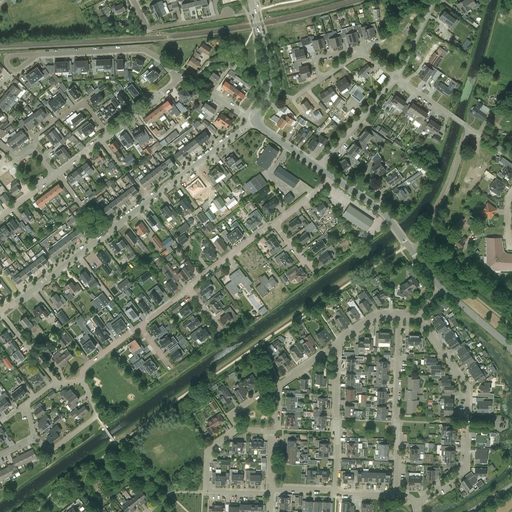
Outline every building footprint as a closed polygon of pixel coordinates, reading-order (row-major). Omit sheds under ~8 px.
[(152,13),(164,7),(165,7),(162,0),(149,6),(152,13)] [(470,8),(465,0),(463,0),(457,4),(460,9),(461,8),(464,13),(465,15),(468,14),(466,11),(470,9),(470,8)] [(465,0),(470,8),(473,6),(475,8),(479,6),(477,3),(475,4),(473,0),(465,0)] [(115,7),(114,7),(115,8),(118,13),(125,10),(122,3),(115,7)] [(189,11),(188,3),(181,5),(183,12),(189,11)] [(102,16),(109,13),(106,6),(99,9),(102,16)] [(164,7),(152,13),(155,19),(167,14),(164,7)] [(450,27),(456,19),(445,10),(439,18),(450,27)] [(476,29),(478,25),(474,22),(474,21),(468,17),(465,21),(471,25),(476,29)] [(367,26),(370,37),(375,36),(373,30),(376,29),(375,23),(367,26)] [(349,27),(353,42),(358,40),(357,36),(357,34),(360,33),(358,27),(358,25),(349,27)] [(360,33),(363,33),(364,39),(370,37),(367,26),(361,27),(361,26),(358,27),(360,33)] [(343,38),(346,37),(348,43),(353,42),(349,27),(341,29),(342,32),(343,38)] [(341,46),(341,45),(342,45),(340,39),(343,38),(342,32),(337,33),(336,30),(333,31),(337,46),(337,47),(341,46)] [(337,46),(333,31),(333,32),(325,34),(326,40),(327,42),(330,41),(331,47),(337,46)] [(317,39),(320,48),(325,47),(323,40),(326,40),(325,34),(320,35),(320,38),(317,39)] [(311,36),(308,37),(308,38),(310,43),(313,42),(313,45),(314,49),(320,48),(317,39),(314,39),(313,36),(311,37),(311,36)] [(466,50),(471,42),(467,39),(461,47),(466,50)] [(198,48),(196,51),(192,57),(188,63),(196,68),(200,62),(201,61),(198,59),(201,55),(198,53),(200,50),(207,55),(211,49),(203,43),(199,49),(198,48)] [(296,57),(305,55),(305,54),(306,54),(305,50),(304,50),(303,49),(300,50),(299,47),(291,49),(293,58),(296,57)] [(439,55),(433,64),(437,67),(443,59),(447,53),(443,50),(439,47),(435,53),(439,55)] [(439,55),(435,53),(434,53),(428,61),(433,64),(439,55)] [(300,61),(306,60),(305,55),(296,57),(297,60),(294,61),(294,63),(292,63),(293,66),(301,64),(300,61)] [(111,59),(104,60),(104,68),(104,70),(114,70),(114,74),(114,65),(111,65),(111,59)] [(124,68),(128,68),(127,62),(124,62),(123,59),(117,59),(117,62),(116,62),(116,66),(117,66),(117,69),(124,69),(124,68)] [(136,59),(133,65),(134,65),(132,68),(139,72),(140,68),(141,69),(144,63),(144,62),(144,61),(140,60),(136,59)] [(74,66),(71,66),(72,72),(75,72),(81,72),(81,61),(74,61),(74,66)] [(91,71),(90,65),(87,65),(87,61),(81,61),(81,72),(88,71),(91,71)] [(62,72),(61,62),(55,62),(55,65),(49,66),(48,65),(45,67),(51,75),(55,72),(62,72)] [(71,66),(68,66),(68,62),(61,62),(62,72),(69,71),(69,74),(72,74),(72,72),(71,66)] [(300,70),(300,73),(309,71),(308,66),(302,67),(301,64),(293,66),(294,69),(296,69),(297,71),(300,70)] [(366,73),(371,68),(367,64),(357,74),(361,78),(362,77),(365,79),(369,75),(366,73)] [(434,71),(432,70),(426,65),(419,76),(426,81),(434,71)] [(31,71),(37,80),(43,76),(43,75),(44,74),(46,76),(49,74),(45,69),(42,71),(43,72),(41,73),(37,67),(35,69),(34,68),(31,71)] [(153,70),(150,73),(147,70),(143,74),(145,77),(144,77),(147,80),(148,79),(151,83),(152,82),(153,82),(156,80),(155,79),(158,77),(158,76),(159,75),(158,75),(159,74),(157,71),(156,72),(155,72),(153,70)] [(441,73),(437,70),(433,77),(432,78),(435,80),(441,73)] [(37,80),(31,71),(27,73),(28,74),(26,76),(30,81),(28,82),(25,84),(29,89),(31,87),(30,85),(31,84),(32,84),(37,80)] [(305,81),(305,78),(311,76),(310,75),(312,75),(311,71),(309,71),(300,73),(301,76),(297,77),(299,83),(305,81)] [(216,83),(220,77),(222,74),(219,72),(217,75),(213,72),(209,78),(216,83)] [(381,84),(387,78),(383,74),(377,81),(381,84)] [(345,78),(336,84),(341,92),(350,85),(345,78)] [(226,90),(233,81),(231,79),(228,83),(225,81),(221,87),(226,90)] [(450,83),(451,83),(449,86),(448,88),(440,83),(437,89),(448,97),(452,91),(451,91),(453,88),(455,85),(456,86),(457,83),(452,80),(450,83)] [(226,90),(231,94),(235,88),(232,86),(235,82),(233,81),(226,90)] [(67,89),(62,82),(59,85),(64,92),(67,89)] [(18,84),(16,86),(13,84),(9,89),(17,96),(21,91),(22,92),(24,89),(18,84)] [(134,97),(139,93),(132,84),(127,88),(134,97)] [(81,95),(77,89),(78,89),(75,86),(74,86),(68,90),(75,100),(76,99),(76,100),(79,98),(79,97),(81,95)] [(332,97),(335,94),(331,87),(327,90),(332,97)] [(54,99),(60,107),(61,107),(64,105),(64,104),(65,103),(60,96),(63,93),(60,88),(57,90),(59,92),(56,94),(57,96),(54,99)] [(186,98),(190,95),(184,88),(178,93),(183,100),(182,100),(185,104),(188,101),(186,98)] [(231,94),(236,97),(240,92),(240,91),(235,88),(231,94)] [(17,96),(9,89),(5,94),(13,101),(17,96)] [(240,92),(236,97),(241,101),(245,95),(242,93),(244,91),(242,89),(240,91),(240,92)] [(332,97),(327,90),(323,92),(328,99),(330,97),(332,97)] [(104,99),(99,92),(90,99),(95,105),(104,99)] [(120,100),(119,100),(121,102),(122,102),(124,105),(129,101),(122,92),(117,96),(120,100)] [(328,99),(323,92),(320,95),(324,102),(328,99)] [(13,101),(5,94),(1,99),(9,106),(13,101)] [(393,104),(396,106),(401,99),(396,95),(394,97),(391,95),(387,102),(392,106),(393,104)] [(115,97),(111,100),(116,107),(120,104),(115,97)] [(336,107),(341,99),(342,99),(338,97),(334,102),(332,105),(336,107)] [(9,106),(1,99),(0,100),(0,106),(5,110),(9,106)] [(60,107),(54,99),(51,102),(49,100),(46,102),(44,100),(42,101),(46,106),(49,104),(55,111),(56,110),(57,110),(60,108),(60,107)] [(341,99),(336,107),(339,109),(345,102),(341,99)] [(401,109),(406,102),(401,99),(396,106),(401,109)] [(311,111),(314,109),(311,106),(310,106),(306,100),(300,105),(305,112),(310,109),(311,111)] [(167,110),(169,111),(175,106),(172,102),(170,103),(168,101),(163,104),(167,110)] [(175,104),(182,113),(188,109),(186,107),(185,106),(184,107),(181,102),(181,103),(179,101),(175,104)] [(203,110),(206,112),(211,106),(205,102),(203,105),(200,103),(195,109),(201,114),(203,110)] [(410,117),(417,107),(412,103),(408,110),(405,108),(403,111),(406,113),(409,113),(410,111),(412,113),(410,116),(410,117)] [(34,114),(40,122),(45,118),(43,116),(46,114),(43,111),(46,109),(41,104),(39,105),(37,107),(39,110),(34,114)] [(158,108),(162,113),(167,110),(163,104),(158,108)] [(111,105),(101,113),(106,119),(109,116),(109,117),(112,114),(116,111),(111,105)] [(212,116),(216,110),(211,106),(206,112),(204,116),(206,118),(209,114),(212,116)] [(472,110),(470,113),(475,116),(475,115),(482,120),(486,115),(475,107),(474,106),(473,107),(471,109),(472,110)] [(415,120),(418,117),(422,110),(417,107),(410,117),(413,119),(412,120),(414,122),(415,120)] [(162,113),(158,108),(154,111),(158,117),(158,116),(159,119),(164,115),(162,113)] [(491,119),(497,123),(504,112),(499,108),(491,119)] [(346,117),(349,119),(356,111),(353,109),(346,117)] [(317,119),(322,116),(318,110),(313,114),(317,119)] [(423,120),(427,114),(422,110),(418,117),(415,120),(420,124),(419,126),(415,132),(418,133),(425,122),(423,120)] [(158,117),(154,111),(149,115),(153,120),(158,117)] [(74,123),(76,126),(79,123),(84,119),(83,117),(84,116),(81,113),(80,114),(80,113),(74,118),(72,116),(66,120),(68,123),(70,122),(72,124),(74,123)] [(40,122),(34,114),(29,118),(35,126),(36,127),(37,126),(37,125),(40,122)] [(227,118),(221,114),(216,120),(222,124),(227,118)] [(282,128),(287,121),(291,124),(293,120),(292,119),(294,117),(290,114),(288,117),(287,116),(284,120),(281,118),(277,125),(282,128)] [(149,124),(151,122),(153,124),(155,122),(153,120),(149,115),(145,118),(149,124)] [(296,121),(303,126),(306,122),(299,116),(296,121)] [(35,126),(29,118),(24,121),(25,124),(30,130),(35,126)] [(228,128),(233,122),(227,118),(222,124),(225,126),(222,129),(225,130),(227,127),(228,128)] [(24,121),(22,119),(17,123),(21,128),(25,124),(24,121)] [(430,131),(431,130),(432,128),(436,122),(434,120),(434,122),(431,119),(426,126),(425,126),(423,128),(425,130),(426,129),(425,131),(428,134),(430,131)] [(439,133),(438,130),(441,127),(438,124),(438,123),(436,122),(432,128),(431,130),(430,131),(435,134),(434,135),(437,137),(440,134),(439,133)] [(90,123),(85,128),(83,125),(76,129),(81,135),(84,133),(86,136),(95,129),(93,127),(94,126),(91,124),(90,123)] [(46,136),(49,141),(58,134),(54,129),(56,128),(54,125),(49,129),(51,131),(46,136)] [(141,129),(140,128),(132,133),(136,139),(139,143),(149,137),(143,127),(141,129)] [(379,131),(385,136),(388,131),(382,127),(379,131)] [(168,143),(180,133),(177,129),(165,139),(168,143)] [(296,138),(301,142),(305,136),(308,138),(312,132),(308,129),(305,133),(301,130),(296,138)] [(23,142),(28,138),(22,130),(17,134),(23,142)] [(362,134),(369,140),(372,136),(374,138),(377,134),(373,131),(370,135),(365,130),(362,134)] [(205,141),(210,137),(205,131),(200,135),(205,141)] [(132,140),(131,141),(126,133),(120,137),(122,140),(122,141),(125,145),(128,143),(130,146),(134,144),(132,140)] [(23,142),(17,134),(12,137),(18,146),(19,147),(21,145),(20,144),(23,142)] [(58,134),(49,141),(53,146),(59,142),(61,144),(64,142),(66,140),(64,138),(62,139),(58,134)] [(365,145),(369,140),(362,134),(357,139),(363,143),(361,145),(365,149),(367,147),(365,145)] [(200,145),(205,141),(200,135),(195,139),(200,145)] [(328,140),(325,138),(320,135),(317,140),(322,144),(324,145),(328,140)] [(13,150),(18,146),(12,137),(7,141),(13,150)] [(194,149),(200,145),(195,139),(190,143),(194,149)] [(313,150),(319,142),(313,139),(308,146),(313,150)] [(119,158),(122,156),(117,149),(120,147),(115,141),(110,145),(112,148),(111,148),(119,158)] [(152,152),(148,154),(149,156),(162,146),(158,141),(149,148),(152,152)] [(55,153),(59,158),(67,151),(63,146),(65,145),(64,142),(61,144),(58,146),(60,148),(55,153)] [(135,146),(143,156),(146,153),(139,143),(135,146)] [(194,149),(190,143),(185,147),(189,153),(194,149)] [(350,147),(357,153),(360,155),(365,149),(361,145),(359,147),(354,143),(350,147)] [(269,145),(263,153),(268,156),(269,157),(273,160),(278,152),(269,145)] [(147,155),(148,154),(152,152),(149,148),(148,147),(144,150),(147,155)] [(184,157),(189,153),(185,147),(180,151),(184,157)] [(353,158),(357,153),(350,147),(346,152),(351,156),(349,159),(353,162),(355,160),(353,158)] [(63,163),(71,157),(67,151),(59,158),(63,163)] [(184,157),(180,151),(174,155),(179,161),(184,157)] [(96,162),(100,159),(102,162),(105,160),(103,157),(102,157),(99,153),(92,158),(96,162)] [(268,156),(263,153),(257,163),(267,170),(271,164),(270,163),(273,160),(269,157),(268,156)] [(131,154),(124,159),(129,166),(136,160),(131,154)] [(230,167),(234,163),(238,169),(245,165),(240,159),(237,161),(237,160),(233,155),(232,154),(232,155),(225,160),(224,160),(225,161),(229,166),(229,167),(230,167)] [(386,171),(384,168),(381,164),(383,162),(380,157),(375,161),(376,164),(371,167),(375,174),(377,173),(379,175),(386,171)] [(164,162),(169,168),(174,164),(170,158),(166,161),(163,158),(161,159),(164,163),(164,162)] [(350,166),(353,162),(349,159),(347,161),(345,158),(339,162),(345,170),(350,166)] [(511,176),(511,168),(507,165),(506,164),(508,161),(503,158),(500,162),(506,166),(501,173),(510,180),(511,176)] [(113,161),(108,164),(111,169),(109,170),(112,175),(119,171),(113,161)] [(160,166),(164,172),(169,168),(164,162),(164,163),(161,165),(158,161),(156,163),(159,166),(160,166)] [(88,171),(92,168),(87,162),(82,166),(86,172),(87,172),(88,174),(90,173),(88,171)] [(155,169),(159,176),(164,172),(160,166),(159,166),(156,169),(153,165),(151,167),(154,170),(155,169)] [(86,172),(82,166),(77,170),(81,176),(86,172)] [(218,166),(213,169),(219,177),(224,174),(226,176),(228,174),(223,167),(221,169),(218,166)] [(293,188),(299,180),(279,166),(273,174),(293,188)] [(394,181),(396,183),(403,179),(399,174),(396,176),(394,173),(397,170),(396,168),(386,174),(388,176),(385,178),(387,181),(386,182),(388,185),(389,184),(394,181)] [(150,173),(154,179),(159,176),(155,169),(154,170),(151,172),(148,169),(146,171),(149,174),(150,173)] [(217,183),(215,180),(219,177),(213,169),(209,173),(212,176),(209,178),(214,185),(217,183)] [(81,176),(77,170),(72,174),(76,180),(78,183),(81,181),(79,178),(81,176)] [(410,183),(423,174),(421,170),(410,178),(408,179),(410,183)] [(145,177),(150,183),(154,179),(150,173),(149,174),(146,176),(143,173),(142,174),(144,178),(145,177)] [(71,184),(76,180),(72,174),(66,178),(71,184)] [(135,182),(129,174),(125,176),(132,185),(135,182)] [(140,181),(144,187),(150,183),(145,177),(144,178),(141,180),(138,176),(137,178),(139,181),(140,181)] [(245,184),(253,194),(262,187),(255,177),(245,184)] [(496,193),(499,195),(503,188),(502,188),(504,185),(496,179),(494,182),(489,188),(493,191),(493,192),(493,193),(494,193),(496,193)] [(11,185),(13,187),(11,190),(14,195),(20,190),(17,186),(19,184),(16,181),(11,185)] [(101,183),(103,186),(99,189),(102,192),(108,187),(104,181),(101,183)] [(203,188),(198,181),(188,188),(193,195),(203,188)] [(54,187),(58,193),(60,196),(65,192),(65,193),(67,192),(61,184),(59,185),(59,184),(54,187)] [(0,196),(4,203),(9,199),(5,193),(7,192),(4,187),(3,186),(2,185),(0,186),(0,195),(0,196)] [(128,189),(133,196),(138,192),(133,186),(130,188),(127,185),(125,187),(128,190),(128,189)] [(400,200),(410,192),(405,185),(395,192),(400,200)] [(58,193),(54,187),(49,191),(53,196),(58,193)] [(123,194),(123,193),(128,199),(133,196),(128,189),(128,190),(125,192),(122,189),(120,190),(123,194)] [(53,196),(49,191),(45,194),(49,200),(50,202),(55,198),(53,196)] [(119,197),(123,203),(128,199),(123,193),(123,194),(120,196),(117,193),(115,194),(118,197),(119,197)] [(45,194),(40,198),(44,203),(49,200),(45,194)] [(286,199),(289,203),(295,198),(292,194),(286,199)] [(88,196),(82,201),(84,205),(91,200),(88,196)] [(114,201),(118,207),(123,203),(119,197),(118,197),(115,200),(112,196),(110,198),(113,201),(114,201)] [(219,209),(226,205),(220,196),(213,201),(219,209)] [(238,201),(234,196),(231,199),(229,196),(225,199),(228,202),(226,203),(229,208),(238,201)] [(190,205),(191,205),(185,197),(179,202),(184,209),(183,209),(187,214),(189,213),(187,210),(191,207),(190,205)] [(44,203),(40,198),(35,202),(42,210),(46,206),(44,203)] [(273,208),(278,204),(274,198),(268,203),(262,207),(268,216),(275,211),(273,208)] [(109,204),(113,210),(118,207),(114,201),(113,201),(110,203),(107,200),(105,202),(108,205),(109,204)] [(322,213),(327,209),(323,203),(317,208),(318,210),(316,211),(312,214),(317,221),(323,216),(323,215),(322,213)] [(490,218),(494,212),(490,210),(492,207),(487,203),(482,210),(483,214),(490,218)] [(109,204),(108,205),(105,207),(102,204),(101,205),(103,209),(104,208),(108,214),(113,210),(109,204)] [(343,216),(361,228),(366,232),(373,221),(350,205),(343,216)] [(173,219),(178,215),(173,210),(171,212),(166,206),(160,210),(163,214),(162,215),(162,216),(163,218),(165,218),(165,217),(166,218),(170,215),(173,219)] [(31,223),(34,220),(32,218),(33,217),(27,209),(21,214),(26,222),(29,220),(31,223)] [(216,218),(210,209),(205,213),(212,221),(216,218)] [(246,226),(248,228),(248,229),(250,228),(251,229),(261,222),(257,216),(259,214),(256,210),(249,216),(251,219),(246,223),(247,224),(246,226)] [(208,219),(202,211),(196,215),(202,223),(208,219)] [(160,222),(157,218),(155,220),(152,216),(151,215),(150,216),(149,215),(147,217),(147,218),(146,218),(152,226),(155,224),(159,229),(163,226),(160,222)] [(293,230),(296,228),(301,224),(296,218),(288,224),(293,230)] [(12,234),(13,236),(16,234),(13,231),(18,226),(12,219),(7,223),(11,228),(8,230),(10,232),(12,234)] [(212,230),(215,228),(210,221),(204,225),(206,228),(209,226),(212,230)] [(235,230),(232,232),(238,240),(239,238),(240,239),(242,238),(241,237),(243,236),(240,232),(243,230),(236,221),(231,225),(235,230)] [(187,222),(178,229),(181,234),(191,227),(187,222)] [(135,228),(141,236),(145,232),(147,235),(149,233),(147,231),(148,231),(142,223),(135,228)] [(470,227),(472,233),(482,229),(480,223),(470,227)] [(32,230),(30,228),(28,224),(24,227),(24,228),(28,233),(32,230)] [(12,234),(10,232),(8,230),(5,225),(0,228),(7,238),(12,234)] [(79,228),(74,232),(78,238),(83,234),(79,228)] [(236,241),(238,240),(232,232),(229,234),(225,229),(220,233),(227,242),(230,240),(232,244),(234,242),(235,243),(237,242),(236,241)] [(299,238),(303,244),(306,241),(307,242),(313,237),(308,230),(302,234),(303,235),(299,238)] [(130,231),(125,235),(132,245),(137,241),(130,231)] [(73,242),(78,238),(74,232),(69,236),(73,242)] [(316,244),(311,248),(312,248),(312,249),(312,250),(313,251),(314,252),(315,252),(315,253),(326,245),(323,242),(330,237),(326,232),(316,239),(318,242),(315,244),(316,244)] [(181,245),(189,239),(185,234),(177,239),(181,245)] [(68,246),(73,242),(69,236),(64,240),(68,246)] [(280,245),(273,236),(267,241),(269,244),(268,245),(268,246),(269,248),(271,248),(271,247),(273,250),(270,252),(272,255),(277,252),(275,249),(280,245)] [(465,242),(464,242),(467,239),(464,236),(461,239),(457,236),(452,242),(460,248),(465,242)] [(152,238),(158,247),(162,244),(159,239),(156,241),(153,237),(152,238)] [(174,241),(171,237),(163,243),(166,248),(174,241)] [(511,254),(506,254),(505,253),(504,251),(503,251),(502,241),(502,237),(501,237),(501,238),(496,238),(496,239),(494,239),(494,238),(492,238),(486,238),(486,237),(486,240),(487,240),(487,263),(489,265),(489,266),(491,268),(494,270),(511,269),(511,254)] [(218,249),(219,249),(221,252),(227,248),(220,238),(214,243),(217,246),(216,247),(218,249)] [(210,250),(210,249),(213,247),(207,239),(202,243),(206,249),(203,251),(210,261),(213,259),(213,260),(217,257),(216,256),(211,250),(210,250)] [(63,250),(68,246),(64,240),(58,244),(63,250)] [(115,254),(121,249),(117,243),(114,240),(108,244),(115,254)] [(122,240),(117,243),(121,249),(125,247),(127,246),(126,245),(122,240)] [(58,253),(63,250),(58,244),(53,247),(58,253)] [(128,244),(126,245),(127,246),(125,247),(130,254),(133,252),(128,244)] [(48,251),(53,257),(58,253),(53,247),(52,245),(49,247),(51,249),(48,251)] [(330,251),(331,250),(329,247),(323,251),(325,253),(319,258),(324,264),(332,258),(331,257),(334,255),(330,251)] [(101,260),(104,264),(104,265),(105,264),(110,260),(103,250),(97,255),(101,260)] [(130,261),(137,256),(133,252),(127,257),(130,261)] [(293,263),(286,253),(281,257),(279,255),(274,258),(278,263),(281,261),(286,268),(293,263)] [(12,262),(7,255),(6,256),(8,259),(4,262),(6,266),(12,262)] [(38,259),(43,265),(48,261),(43,255),(39,258),(37,255),(35,256),(37,259),(38,259)] [(33,263),(38,269),(43,265),(38,259),(37,259),(34,262),(32,258),(30,260),(32,263),(33,263)] [(194,273),(189,267),(191,265),(188,260),(183,264),(186,267),(182,269),(188,277),(194,273)] [(28,266),(33,272),(38,269),(33,263),(32,263),(29,266),(27,262),(25,264),(27,267),(28,266)] [(183,281),(188,277),(182,269),(182,270),(180,272),(177,268),(175,270),(168,262),(165,265),(169,269),(171,273),(177,280),(180,278),(183,281)] [(111,272),(105,264),(104,265),(104,264),(102,266),(108,274),(111,272)] [(23,270),(28,276),(33,272),(28,266),(27,267),(24,269),(22,266),(20,267),(22,271),(23,270)] [(300,268),(298,269),(296,266),(286,274),(291,281),(295,277),(298,282),(306,276),(300,268)] [(18,274),(23,280),(28,276),(23,270),(22,271),(19,273),(17,270),(15,271),(15,272),(18,274)] [(170,292),(171,293),(178,288),(171,280),(170,278),(173,275),(169,270),(164,273),(168,278),(166,279),(168,282),(165,285),(168,289),(169,292),(170,292)] [(85,282),(86,281),(89,284),(93,281),(85,271),(80,275),(85,282)] [(141,277),(144,281),(152,275),(148,271),(141,277)] [(13,278),(18,284),(23,280),(18,274),(15,272),(13,273),(12,272),(10,274),(13,278)] [(243,284),(249,292),(252,289),(249,285),(252,283),(247,276),(245,277),(244,276),(240,279),(235,272),(229,277),(232,281),(226,285),(233,295),(239,290),(234,284),(239,280),(243,284)] [(272,287),(277,283),(274,278),(270,281),(264,275),(258,279),(261,283),(255,288),(263,297),(269,293),(264,286),(268,282),(272,287)] [(377,276),(370,281),(372,284),(378,285),(381,283),(377,276)] [(413,289),(419,285),(413,277),(408,280),(408,281),(400,286),(398,294),(407,296),(408,292),(413,288),(413,289)] [(132,285),(127,278),(117,286),(122,292),(132,285)] [(92,289),(98,284),(95,279),(93,281),(89,284),(88,284),(92,289)] [(205,298),(213,292),(210,288),(213,286),(209,281),(200,288),(202,290),(200,292),(205,298)] [(67,289),(70,293),(66,296),(70,301),(74,297),(71,293),(74,291),(76,293),(81,288),(77,284),(75,286),(71,282),(65,287),(67,289)] [(156,304),(159,302),(159,303),(162,301),(161,300),(162,299),(156,291),(159,289),(156,286),(151,290),(153,293),(149,296),(156,304)] [(374,291),(376,295),(373,297),(379,305),(377,306),(381,304),(381,303),(385,300),(384,300),(383,299),(385,297),(385,298),(388,296),(385,290),(380,293),(379,293),(380,293),(379,293),(377,290),(374,291)] [(368,310),(371,308),(367,302),(370,300),(364,291),(357,296),(362,302),(359,304),(364,312),(365,312),(366,312),(368,311),(368,310)] [(223,297),(219,292),(213,298),(214,300),(209,304),(211,307),(214,310),(216,313),(221,309),(216,302),(223,297)] [(94,299),(101,309),(109,303),(102,293),(94,299)] [(51,298),(55,303),(55,304),(58,309),(65,303),(60,296),(59,297),(56,294),(51,298)] [(150,310),(149,309),(150,309),(146,303),(148,301),(145,296),(140,299),(141,301),(138,304),(145,313),(147,311),(148,312),(150,310)] [(353,321),(360,316),(356,310),(358,309),(353,300),(350,302),(349,301),(347,302),(352,309),(347,312),(353,321)] [(450,305),(444,300),(440,305),(446,310),(450,305)] [(131,317),(134,321),(139,317),(135,312),(138,310),(131,301),(127,304),(130,308),(125,312),(130,318),(131,317)] [(184,317),(192,311),(191,310),(191,309),(190,307),(189,307),(188,305),(182,309),(181,307),(181,306),(179,304),(171,310),(173,312),(178,309),(180,311),(184,317)] [(38,323),(41,320),(38,316),(42,313),(46,317),(50,314),(46,309),(43,311),(40,306),(33,311),(37,316),(34,318),(38,323)] [(224,325),(228,322),(230,322),(232,321),(232,319),(231,316),(235,313),(230,307),(224,312),(226,314),(220,319),(224,325)] [(339,326),(341,329),(349,323),(340,310),(337,312),(340,317),(335,320),(337,323),(336,323),(338,326),(339,326)] [(64,318),(60,312),(56,315),(60,321),(64,318)] [(119,316),(114,319),(123,330),(125,328),(127,326),(122,320),(125,318),(121,313),(118,315),(119,316)] [(432,322),(436,327),(443,322),(446,320),(444,317),(443,317),(440,313),(433,318),(434,320),(432,322)] [(197,327),(197,326),(201,323),(197,318),(195,319),(193,316),(188,320),(182,325),(185,328),(188,326),(191,330),(195,328),(196,328),(197,327)] [(25,327),(28,325),(31,329),(34,327),(31,323),(30,323),(26,317),(20,321),(25,327)] [(85,321),(82,317),(77,321),(82,329),(86,326),(83,323),(85,321)] [(120,332),(123,330),(114,319),(110,323),(109,322),(106,324),(111,330),(113,328),(117,333),(119,332),(120,332)] [(443,322),(436,327),(439,333),(442,331),(443,333),(450,329),(447,325),(448,324),(448,323),(446,320),(443,322)] [(161,327),(159,329),(155,324),(149,328),(156,336),(160,333),(162,336),(167,332),(165,329),(163,330),(161,327)] [(105,331),(101,326),(95,331),(98,335),(97,335),(99,339),(100,338),(103,342),(105,340),(106,340),(107,339),(106,339),(109,337),(106,332),(105,331)] [(206,338),(210,335),(209,334),(208,332),(205,329),(198,334),(196,331),(190,335),(194,342),(199,338),(201,342),(202,341),(203,341),(206,340),(206,338)] [(322,344),(331,338),(324,329),(316,335),(318,337),(317,338),(319,341),(320,341),(322,344)] [(448,344),(448,343),(455,338),(456,338),(458,337),(455,332),(454,333),(451,329),(445,334),(447,337),(444,338),(448,344)] [(64,346),(72,339),(64,330),(59,334),(60,335),(57,337),(64,346)] [(6,343),(9,341),(10,343),(10,344),(15,351),(19,348),(14,341),(13,341),(11,339),(12,339),(6,331),(1,336),(6,343)] [(384,346),(384,342),(384,332),(379,332),(378,338),(375,338),(375,346),(378,346),(384,346)] [(390,332),(384,332),(384,342),(390,342),(390,345),(393,345),(393,341),(390,341),(390,332)] [(83,337),(85,340),(81,343),(83,345),(82,346),(85,349),(84,350),(86,353),(87,352),(88,353),(89,352),(89,353),(92,351),(92,350),(96,347),(90,340),(91,340),(87,334),(83,337)] [(170,339),(167,335),(159,341),(160,342),(159,343),(161,345),(162,345),(164,348),(169,344),(172,347),(178,342),(173,336),(170,339)] [(309,353),(314,349),(312,345),(313,344),(310,339),(312,338),(310,335),(305,338),(307,341),(303,344),(309,353)] [(408,345),(414,345),(414,335),(408,335),(408,343),(405,343),(405,347),(408,348),(408,345)] [(420,335),(414,335),(414,345),(419,345),(419,348),(422,348),(423,344),(420,344),(420,335)] [(364,337),(364,341),(364,347),(369,347),(369,350),(372,350),(373,346),(370,346),(370,337),(364,337)] [(456,338),(455,338),(448,343),(452,348),(454,347),(456,350),(461,346),(460,344),(456,338)] [(137,355),(145,349),(140,343),(139,345),(138,343),(135,339),(127,345),(128,344),(130,347),(130,348),(131,348),(131,349),(131,350),(133,352),(132,353),(135,356),(130,360),(133,364),(140,358),(137,355)] [(364,351),(364,347),(364,341),(358,341),(358,349),(355,349),(355,355),(358,355),(358,351),(364,351)] [(301,353),(303,351),(298,342),(294,344),(296,346),(289,351),(296,361),(303,356),(301,353)] [(170,355),(174,361),(176,359),(178,360),(180,358),(179,357),(182,355),(180,352),(182,350),(178,344),(173,348),(175,351),(170,355)] [(275,352),(273,349),(274,348),(272,344),(267,347),(272,355),(275,352)] [(457,354),(461,359),(469,353),(466,348),(464,346),(457,351),(459,353),(457,354)] [(25,358),(19,349),(12,354),(15,359),(19,357),(22,361),(25,358)] [(49,358),(53,355),(48,349),(44,352),(49,358)] [(67,350),(61,354),(67,362),(67,361),(73,356),(67,350)] [(61,367),(67,362),(61,354),(61,355),(59,352),(53,357),(61,367)] [(471,352),(469,353),(461,359),(464,364),(470,360),(471,363),(474,361),(473,359),(474,357),(471,352)] [(285,366),(290,362),(284,353),(279,357),(279,358),(275,360),(279,366),(283,363),(285,366)] [(427,359),(427,365),(440,365),(437,365),(437,362),(437,361),(436,361),(436,358),(430,358),(430,355),(424,355),(424,359),(427,359)] [(7,357),(3,361),(10,369),(14,365),(7,357)] [(377,361),(377,366),(389,367),(389,365),(387,365),(387,361),(382,361),(382,357),(375,357),(374,361),(377,361)] [(154,362),(153,362),(150,359),(141,366),(138,363),(134,365),(137,369),(139,367),(142,370),(146,367),(148,370),(151,374),(153,373),(154,375),(157,372),(156,370),(158,369),(155,365),(156,365),(154,362)] [(469,371),(472,375),(480,370),(483,368),(482,368),(482,369),(479,365),(477,365),(475,362),(468,367),(470,370),(469,371)] [(359,364),(356,364),(346,364),(346,369),(354,369),(354,372),(361,372),(361,368),(359,368),(359,364)] [(440,372),(440,365),(427,365),(431,365),(431,374),(435,374),(435,375),(439,375),(439,372),(440,372)] [(35,374),(28,379),(34,387),(38,385),(43,380),(39,375),(41,373),(37,367),(33,370),(35,374)] [(483,368),(480,370),(472,375),(475,380),(481,377),(483,379),(485,377),(487,375),(483,368)] [(238,380),(235,375),(233,372),(228,376),(230,379),(233,377),(235,382),(238,380)] [(326,387),(326,384),(322,384),(323,374),(316,374),(316,384),(320,384),(319,387),(326,387)] [(249,389),(257,384),(252,375),(243,381),(249,389)] [(441,385),(453,386),(453,385),(450,385),(450,379),(447,379),(448,375),(442,375),(441,380),(439,380),(438,381),(438,385),(441,385)] [(389,380),(389,378),(376,377),(376,383),(374,383),(374,386),(381,387),(381,383),(386,383),(386,380),(389,380)] [(406,390),(406,395),(417,395),(417,388),(419,388),(419,379),(414,379),(414,377),(408,377),(408,390),(406,390)] [(308,388),(308,379),(303,379),(303,378),(301,379),(299,381),(301,383),(300,388),(308,388)] [(243,398),(246,396),(241,390),(244,388),(240,382),(235,386),(237,390),(234,392),(240,400),(243,398)] [(488,396),(489,393),(490,387),(490,383),(484,383),(484,385),(481,385),(480,393),(479,393),(478,396),(488,396)] [(229,398),(232,396),(224,385),(218,389),(222,395),(219,397),(225,406),(231,402),(229,398)] [(453,392),(453,386),(441,385),(442,385),(442,395),(450,395),(450,392),(453,392)] [(12,394),(17,400),(20,398),(21,399),(24,396),(23,395),(26,393),(21,386),(12,394)] [(345,389),(345,394),(355,395),(355,391),(362,391),(362,387),(361,387),(351,386),(351,389),(345,389)] [(377,396),(388,396),(388,394),(386,394),(386,391),(381,391),(381,388),(377,388),(377,390),(377,396)] [(65,396),(68,400),(75,394),(71,389),(66,393),(64,390),(60,393),(63,397),(65,396)] [(286,396),(286,402),(295,402),(295,397),(296,397),(296,394),(295,394),(295,391),(290,391),(290,394),(289,394),(289,397),(286,396)] [(1,401),(7,408),(11,405),(6,399),(9,397),(5,392),(0,396),(0,399),(1,401)] [(74,403),(79,399),(75,394),(68,400),(70,402),(68,404),(71,409),(76,406),(74,403)] [(317,403),(327,403),(327,398),(320,398),(320,394),(314,394),(314,397),(317,398),(317,403)] [(416,402),(417,395),(406,395),(405,400),(407,400),(407,413),(412,413),(412,411),(418,412),(418,403),(416,402)] [(444,401),(444,405),(453,406),(453,399),(446,399),(446,396),(441,396),(441,401),(444,401)] [(218,408),(213,400),(209,403),(214,410),(218,408)] [(491,408),(492,401),(482,401),(481,405),(477,404),(477,408),(478,408),(478,411),(487,412),(487,408),(491,408)] [(38,417),(45,412),(43,409),(44,408),(40,402),(37,404),(40,408),(34,412),(38,417)] [(296,407),(294,407),(295,402),(286,402),(285,407),(288,407),(288,410),(296,411),(296,407)] [(353,411),(353,407),(357,407),(357,402),(350,402),(350,405),(345,405),(345,410),(353,411)] [(314,408),(313,412),(319,412),(321,412),(322,409),(326,409),(327,403),(317,403),(315,403),(315,408),(314,408)] [(453,412),(453,406),(444,405),(444,409),(441,409),(441,415),(444,415),(444,412),(453,412)] [(80,419),(88,413),(86,409),(84,406),(78,411),(76,409),(70,413),(74,418),(78,415),(80,419)] [(350,416),(349,419),(356,419),(357,411),(353,411),(345,410),(345,416),(350,416)] [(285,414),(285,420),(297,420),(297,417),(300,417),(300,414),(297,414),(297,412),(291,411),(291,414),(285,414)] [(319,412),(313,412),(313,415),(314,415),(314,421),(317,421),(326,421),(326,416),(321,416),(321,412),(319,412)] [(388,414),(388,412),(377,412),(376,417),(375,417),(375,420),(385,420),(385,418),(385,414),(388,414)] [(218,425),(224,421),(219,414),(208,421),(210,425),(206,428),(211,435),(218,431),(215,426),(217,425),(218,425)] [(47,422),(50,420),(47,416),(42,419),(44,421),(38,426),(42,431),(43,430),(48,426),(50,425),(47,422)] [(297,420),(285,420),(285,426),(291,426),(291,429),(297,429),(297,420)] [(326,427),(326,421),(317,421),(317,424),(314,424),(314,426),(313,426),(313,430),(319,430),(319,427),(326,427)] [(57,433),(61,430),(57,425),(51,430),(53,433),(47,437),(51,442),(59,436),(57,433)] [(446,429),(445,435),(455,435),(455,430),(450,430),(450,425),(442,425),(442,429),(446,429)] [(445,435),(445,440),(442,440),(442,444),(453,444),(453,441),(455,441),(455,439),(456,439),(456,435),(455,435),(445,435)] [(476,445),(485,445),(489,445),(490,440),(488,440),(488,436),(482,435),(482,438),(476,438),(476,445)] [(287,440),(287,445),(296,446),(296,443),(299,443),(299,437),(296,437),(293,437),(293,440),(287,440)] [(347,443),(346,448),(355,449),(358,449),(358,437),(353,437),(353,440),(350,440),(350,443),(347,443)] [(254,450),(257,450),(257,438),(253,438),(252,439),(252,440),(252,448),(248,448),(248,454),(254,454),(254,450)] [(257,438),(257,450),(260,450),(260,454),(266,454),(266,448),(262,448),(263,441),(262,441),(262,440),(261,439),(257,438)] [(234,450),(237,450),(238,440),(234,440),(233,441),(232,441),(232,447),(229,447),(229,453),(232,453),(234,453),(234,450)] [(241,440),(238,440),(237,450),(240,450),(240,453),(242,454),(245,454),(246,448),(243,448),(243,442),(242,442),(242,441),(241,440)] [(319,445),(319,449),(328,449),(328,443),(322,443),(322,440),(316,440),(316,445),(319,445)] [(378,449),(388,450),(389,444),(383,444),(383,441),(376,441),(376,449),(378,449)] [(410,453),(418,454),(420,454),(424,454),(424,444),(416,444),(416,448),(410,448),(410,453)] [(442,455),(454,456),(454,450),(453,450),(453,447),(441,446),(441,455),(442,455)] [(358,449),(355,449),(346,448),(346,454),(352,454),(352,457),(359,458),(359,454),(358,453),(358,449)] [(30,461),(37,458),(33,449),(26,453),(30,461)] [(321,458),(322,455),(328,456),(328,449),(319,449),(319,453),(315,453),(315,458),(321,458)] [(388,455),(388,450),(378,449),(378,455),(375,455),(375,460),(383,460),(383,455),(388,455)] [(487,458),(487,450),(481,450),(481,454),(476,453),(475,462),(485,462),(485,458),(487,458)] [(30,461),(26,453),(19,456),(23,464),(30,461)] [(420,454),(418,454),(410,453),(409,459),(416,459),(416,463),(422,463),(422,458),(420,458),(420,454)] [(454,461),(454,456),(442,455),(442,461),(446,461),(446,465),(453,465),(453,461),(454,461)] [(23,464),(19,456),(12,459),(15,464),(17,468),(23,464)] [(8,467),(12,475),(19,472),(17,468),(15,464),(8,467)] [(12,475),(8,467),(1,470),(5,479),(12,475)] [(427,479),(432,479),(435,479),(435,474),(438,474),(438,468),(433,467),(433,470),(427,470),(427,479)] [(475,469),(475,476),(474,475),(471,477),(475,484),(477,482),(477,476),(486,476),(486,469),(475,469)] [(246,478),(250,478),(249,484),(255,484),(255,475),(255,471),(246,470),(246,478)] [(319,477),(319,471),(307,470),(307,480),(313,480),(313,481),(316,481),(316,477),(319,477)] [(328,480),(328,471),(319,471),(319,477),(322,477),(322,481),(325,481),(325,480),(328,480)] [(215,484),(220,484),(221,475),(221,472),(216,472),(212,472),(212,478),(215,478),(215,484)] [(261,472),(261,475),(255,475),(255,484),(261,484),(261,478),(264,479),(264,472),(261,472)] [(414,487),(414,486),(415,476),(409,476),(409,472),(406,472),(406,478),(409,478),(409,485),(409,486),(410,487),(414,487)] [(226,473),(226,476),(221,475),(220,484),(226,484),(226,479),(229,479),(229,473),(226,473)] [(415,473),(415,476),(414,486),(414,487),(419,487),(419,486),(420,486),(420,479),(424,479),(424,473),(420,473),(415,473)] [(472,486),(475,484),(471,477),(468,480),(467,478),(461,482),(467,490),(472,486)] [(136,493),(144,503),(146,501),(143,498),(146,496),(142,490),(139,493),(138,492),(136,493)] [(142,504),(144,503),(136,493),(134,495),(135,496),(132,498),(136,504),(139,501),(142,504)] [(279,502),(289,503),(291,503),(292,495),(289,495),(289,497),(280,497),(279,497),(278,498),(278,501),(279,502)] [(136,504),(132,498),(129,501),(128,499),(126,501),(134,511),(136,509),(133,506),(136,504)] [(131,511),(132,511),(134,511),(126,501),(124,502),(125,504),(122,506),(126,511),(130,509),(131,511)] [(262,505),(258,504),(258,502),(256,502),(256,511),(265,511),(265,510),(262,510),(262,505)] [(291,503),(289,503),(279,502),(279,503),(278,503),(278,507),(279,507),(279,508),(286,508),(286,510),(291,510),(291,505),(291,503)] [(306,511),(311,511),(311,506),(312,502),(306,502),(305,506),(302,506),(302,511),(305,511),(306,511)] [(315,502),(314,506),(311,506),(311,511),(314,511),(320,511),(321,511),(320,511),(323,511),(323,507),(320,507),(321,503),(321,502),(315,502)] [(332,511),(332,507),(329,507),(330,502),(324,502),(321,502),(321,503),(320,507),(323,507),(323,511),(329,511),(332,511)] [(353,511),(353,509),(350,509),(350,503),(342,503),(342,507),(341,507),(341,510),(342,510),(341,511),(353,511)] [(370,511),(371,504),(362,503),(361,511),(370,511)]
